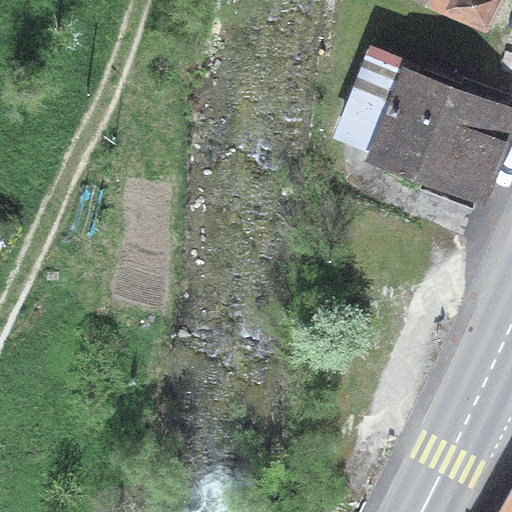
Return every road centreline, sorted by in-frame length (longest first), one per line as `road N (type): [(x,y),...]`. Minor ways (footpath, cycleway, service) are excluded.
road 1 (track): [(0,319),(135,0)]
road 2 (primary): [(511,321),(419,511)]
